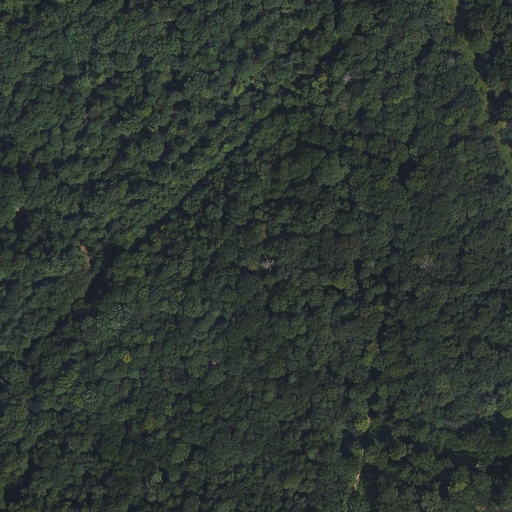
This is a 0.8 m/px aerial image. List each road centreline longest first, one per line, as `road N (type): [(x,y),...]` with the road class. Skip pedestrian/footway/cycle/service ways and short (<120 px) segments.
road 1 (track): [(383,0),(0,379)]
road 2 (track): [(355,511),(431,0)]
road 3 (track): [(134,511),(0,369)]
road 4 (track): [(511,146),(459,0)]
